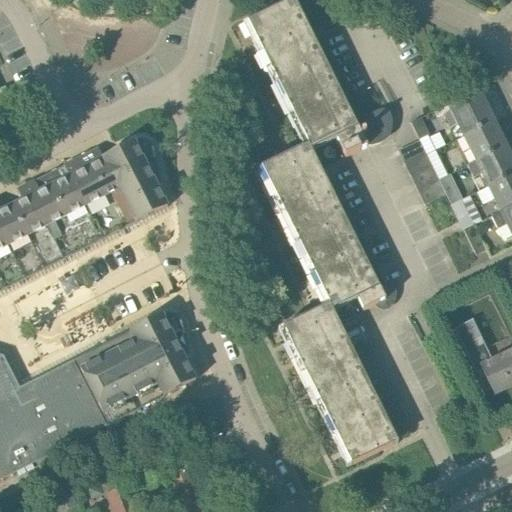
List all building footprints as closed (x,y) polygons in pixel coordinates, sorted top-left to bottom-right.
[(358,129),(310,32),(294,0),(248,23),(308,146),(312,152),(358,129)] [(0,124),(18,115),(5,88),(0,90),(0,124)] [(463,138),(494,123),(488,110),(489,110),(482,96),(443,116),(450,129),(457,125),(463,138)] [(437,151),(421,119),(411,123),(420,141),(427,155),(427,156),(437,151)] [(475,163),(507,148),(501,135),(500,135),(494,123),(463,138),(475,163)] [(160,180),(153,150),(153,148),(151,146),(150,145),(148,143),(145,142),(143,142),(141,141),(138,142),(136,142),(134,143),(109,156),(110,157),(103,160),(136,224),(168,208),(157,187),(158,186),(159,185),(159,184),(160,183),(160,182),(160,181),(160,180)] [(405,166),(427,155),(420,141),(398,152),(405,166)] [(333,312),(358,300),(363,312),(384,301),(388,308),(389,307),(380,289),(312,152),(308,146),(262,169),(330,305),(333,312)] [(488,188),(511,176),(511,157),(507,148),(475,163),(467,167),(473,179),(482,175),(488,188)] [(98,150),(70,164),(62,168),(95,233),(99,241),(108,237),(136,224),(103,160),(98,150)] [(439,180),(449,175),(437,151),(427,156),(432,167),(439,180)] [(432,167),(427,156),(427,155),(405,166),(411,178),(432,167)] [(439,181),(439,180),(432,167),(411,178),(417,191),(439,181)] [(56,253),(80,241),(95,233),(62,168),(47,176),(23,188),(17,191),(22,201),(10,207),(39,262),(56,253)] [(491,218),(511,207),(511,176),(488,188),(500,213),(491,217),(491,218)] [(425,206),(446,196),(439,181),(417,191),(425,206)] [(474,226),(461,201),(451,206),(464,231),(474,226)] [(0,209),(0,233),(20,271),(39,262),(10,207),(1,212),(0,209)] [(506,226),(511,236),(511,207),(491,218),(497,230),(506,226)] [(487,251),(478,233),(474,226),(464,231),(476,257),(487,251)] [(0,279),(1,281),(20,271),(0,233),(0,279)] [(398,444),(333,312),(330,305),(283,329),(352,466),(398,444)] [(188,353),(181,323),(181,322),(179,320),(178,318),(176,317),(173,316),(171,315),(169,315),(166,315),(164,316),(162,316),(132,332),(165,397),(196,381),(185,360),(186,359),(187,359),(187,358),(188,357),(188,356),(188,354),(188,353)] [(494,396),(511,386),(511,349),(492,360),(472,320),(454,329),(485,392),(491,389),(494,396)] [(164,397),(165,397),(132,332),(102,347),(135,411),(164,396),(164,397)] [(106,426),(135,411),(102,347),(73,362),(106,426)] [(0,356),(0,480),(52,453),(19,389),(3,358),(0,356)] [(106,426),(73,362),(38,380),(71,444),(106,426)] [(71,444),(38,380),(19,389),(52,453),(71,444)] [(188,420),(195,416),(191,407),(184,411),(188,420)] [(181,424),(188,420),(184,411),(177,415),(181,424)] [(174,427),(181,424),(177,415),(169,418),(174,427)] [(167,431),(174,427),(169,418),(162,422),(167,431)] [(160,434),(167,431),(162,422),(155,425),(160,434)] [(153,438),(160,434),(155,425),(148,429),(153,438)] [(148,429),(142,432),(146,441),(153,438),(148,429)] [(135,435),(140,445),(146,441),(142,432),(135,435)] [(156,451),(128,462),(136,481),(163,470),(156,451)] [(98,472),(106,495),(127,487),(118,464),(98,472)] [(55,473),(32,485),(36,493),(36,494),(59,482),(55,473)] [(23,489),(27,497),(36,493),(32,485),(23,489)] [(185,511),(186,510),(187,511),(200,511),(191,486),(177,492),(185,511)] [(106,495),(112,511),(135,511),(127,487),(106,495)] [(18,501),(27,497),(23,489),(15,494),(18,501)] [(63,496),(68,509),(78,506),(73,492),(63,496)] [(10,506),(18,501),(15,494),(6,498),(10,506)] [(0,507),(1,510),(10,506),(6,498),(0,501),(0,507)]
